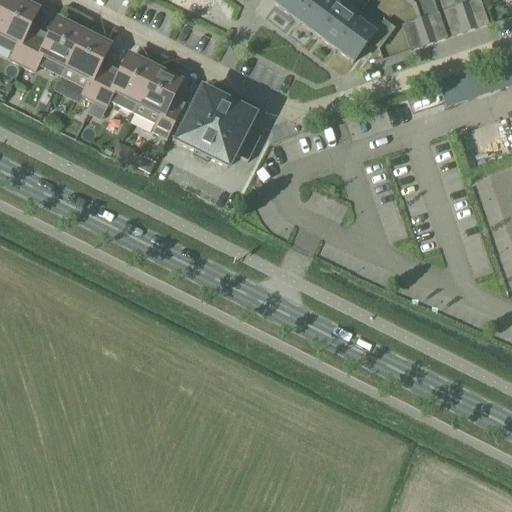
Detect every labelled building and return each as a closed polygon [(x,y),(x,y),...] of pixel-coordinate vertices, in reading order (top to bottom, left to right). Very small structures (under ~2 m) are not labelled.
[(0,0),(0,20),(10,0),(9,0),(0,0)] [(17,0),(16,3),(10,0),(0,20),(0,40),(16,48),(8,64),(19,70),(33,43),(22,38),(35,13),(29,10),(31,6),(18,0),(17,0)] [(292,22),(309,0),(278,0),(272,8),(292,22)] [(312,37),(338,2),(335,0),(309,0),(292,22),(312,37)] [(442,15),(453,11),(455,10),(451,0),(449,0),(438,4),(442,15)] [(331,51),(357,16),(338,2),(312,37),(331,51)] [(465,7),(474,32),(486,28),(477,3),(465,7)] [(453,11),(462,36),(474,32),(465,7),(455,10),(453,11)] [(442,15),(450,40),(462,36),(453,11),(442,15)] [(357,16),(331,51),(351,66),(367,45),(377,52),(392,32),(382,24),(377,31),(357,16)] [(424,21),(432,46),(444,42),(436,17),(424,21)] [(424,21),(412,25),(421,49),(432,46),(424,21)] [(44,49),(33,43),(19,70),(32,76),(40,60),(63,72),(58,81),(59,81),(82,36),(76,33),(78,29),(64,23),(62,27),(56,24),(44,49)] [(412,25),(400,29),(409,54),(421,49),(412,25)] [(87,39),(82,36),(59,81),(83,93),(80,100),(91,106),(105,79),(94,74),(107,49),(101,46),(103,42),(89,35),(87,39)] [(115,85),(105,79),(91,106),(103,112),(107,105),(130,116),(153,72),(147,69),(149,65),(136,59),(134,62),(128,60),(115,85)] [(159,75),(153,72),(130,116),(155,129),(151,136),(163,142),(177,115),(166,110),(178,85),(172,82),(174,78),(161,71),(159,75)] [(200,96),(175,146),(225,171),(231,158),(246,165),(258,140),(244,133),(250,121),(200,96)] [(265,162),(332,145),(328,129),(339,126),(341,132),(399,116),(397,106),(260,143),(265,162)] [(283,220),(269,218),(270,208),(253,205),(249,225),(280,232),(283,220)]
